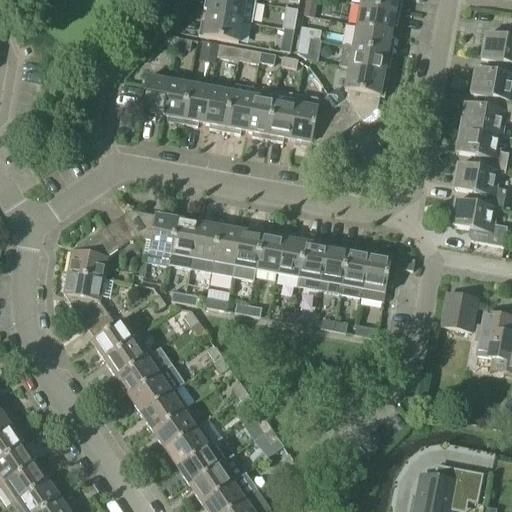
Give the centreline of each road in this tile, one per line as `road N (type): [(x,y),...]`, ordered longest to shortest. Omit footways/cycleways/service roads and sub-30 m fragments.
road 1 (residential): [(30,225),(20,305),(31,359),(141,511)]
road 2 (residential): [(113,171),(401,209)]
road 3 (residential): [(330,465),(375,427),(409,382),(432,260)]
road 4 (residential): [(401,209),(442,0)]
road 5 (residential): [(113,171),(99,136),(111,81),(175,0)]
